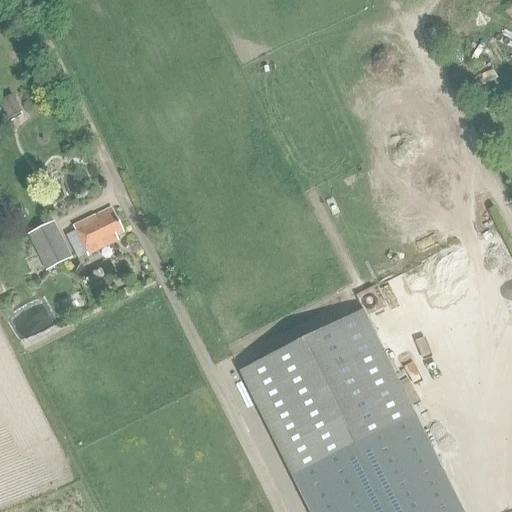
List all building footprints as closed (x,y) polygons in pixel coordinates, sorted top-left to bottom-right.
[(11,95),(0,101),(0,108),(6,120),(20,113),(11,95)] [(73,229),(83,250),(87,258),(117,243),(115,239),(122,235),(110,211),(73,229)] [(70,260),(52,224),(26,237),(44,273),(70,260)] [(9,315),(21,341),(58,325),(46,298),(9,315)] [(309,511),(461,511),(362,312),(240,373),(309,511)]
